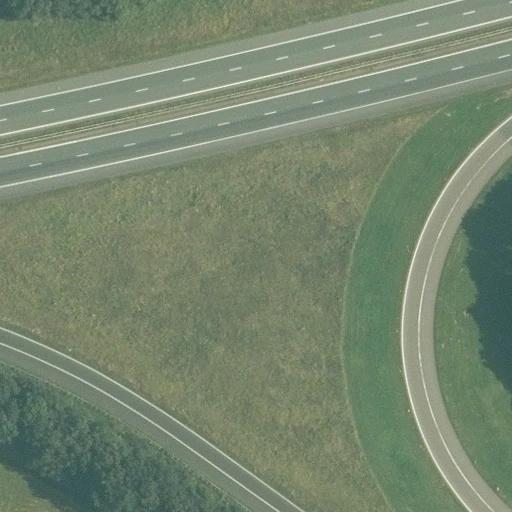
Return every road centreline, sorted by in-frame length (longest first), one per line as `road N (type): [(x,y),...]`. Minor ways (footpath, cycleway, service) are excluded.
road 1 (motorway): [(0,173),(511,55)]
road 2 (motorway): [(511,1),(0,119)]
road 3 (motorway): [(482,511),(427,431),(411,360),(414,293),(455,186),(511,130)]
road 4 (motorway): [(0,336),(108,387),(287,511)]
